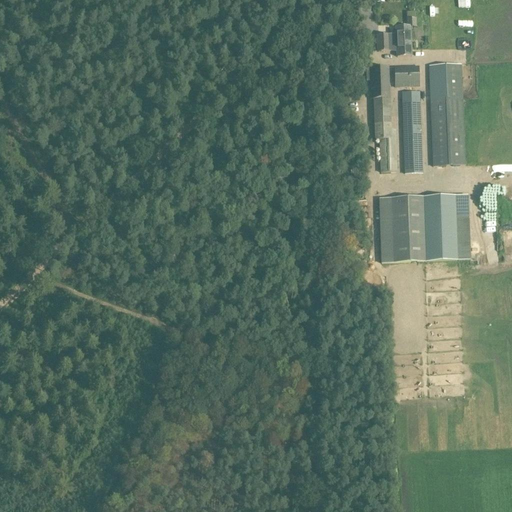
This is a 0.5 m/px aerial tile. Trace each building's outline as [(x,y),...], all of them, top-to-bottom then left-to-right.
[(397,58),(411,57),(410,28),(396,28),(397,58)] [(377,52),(390,51),(389,36),(376,36),(377,52)] [(447,100),(446,67),(429,67),(433,168),(465,166),(462,100),(447,100)] [(395,86),(419,85),(419,68),(394,69),(395,86)] [(390,132),(388,69),(366,69),(366,83),(371,82),(371,100),(373,100),(374,141),(379,141),(380,175),(397,174),(395,131),(390,132)] [(404,159),(422,158),(420,99),(402,99),(404,159)] [(423,199),(379,200),(381,264),(425,262),(457,261),(470,261),(468,197),(455,197),(423,199)]
